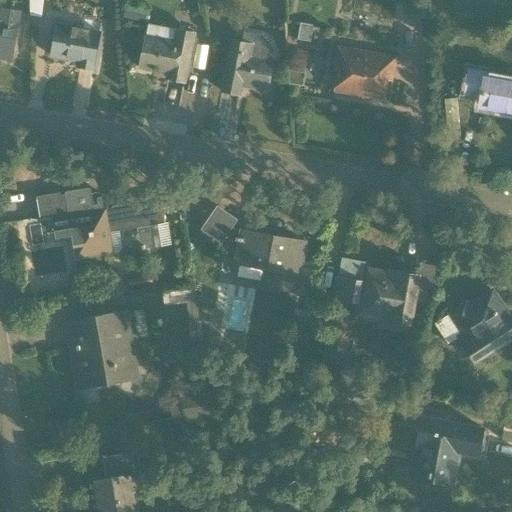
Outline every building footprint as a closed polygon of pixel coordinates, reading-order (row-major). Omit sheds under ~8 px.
[(29,0),(28,17),(41,18),(43,0),(29,0)] [(0,57),(10,60),(19,12),(0,8),(0,57)] [(313,26),(300,23),(296,41),(309,44),(313,26)] [(56,24),(50,57),(68,61),(68,60),(77,61),(76,68),(92,71),(99,33),(56,24)] [(177,30),(177,31),(147,26),(138,69),(168,74),(167,80),(185,83),(195,34),(177,30)] [(241,43),(231,41),(221,93),(239,96),(241,87),(266,92),(273,50),(263,38),(243,34),(241,43)] [(396,58),(335,47),(331,71),(337,72),(333,93),(383,102),(387,82),(391,83),(396,58)] [(314,71),(313,51),(290,52),(291,83),(307,83),(306,71),(314,71)] [(511,79),(466,71),(462,97),(479,101),(478,106),(506,111),(505,115),(511,115),(511,79)] [(140,250),(170,245),(167,223),(164,224),(159,201),(138,204),(136,202),(106,207),(104,198),(96,198),(97,205),(93,206),(89,189),(65,193),(63,196),(60,196),(59,193),(35,198),(38,219),(50,217),(54,238),(71,236),(75,261),(121,254),(118,231),(135,229),(140,250)] [(235,222),(215,209),(201,231),(221,244),(235,222)] [(296,294),(305,245),(239,233),(233,266),(262,271),(259,287),(296,294)] [(331,299),(356,304),(353,319),(376,324),(375,328),(407,333),(417,277),(364,268),(364,263),(342,259),(339,277),(335,276),(331,299)] [(128,278),(129,290),(152,286),(151,275),(128,278)] [(190,344),(202,342),(195,291),(162,295),(163,308),(168,307),(171,326),(187,324),(190,344)] [(511,338),(511,322),(492,292),(469,307),(465,301),(432,324),(447,346),(456,340),(473,364),(511,338)] [(350,311),(332,308),(322,363),(345,367),(351,331),(347,331),(350,311)] [(137,335),(146,333),(143,311),(133,313),(137,335)] [(127,312),(65,323),(77,389),(139,379),(127,312)] [(417,366),(405,364),(403,378),(414,381),(417,366)] [(211,418),(204,383),(203,382),(181,386),(177,390),(177,400),(168,408),(172,426),(211,418)] [(480,431),(421,420),(410,478),(452,486),(458,456),(474,459),(480,431)] [(155,482),(152,461),(139,463),(136,452),(101,458),(105,482),(93,484),(97,511),(139,511),(138,504),(140,502),(137,501),(135,490),(143,488),(142,484),(155,482)]
